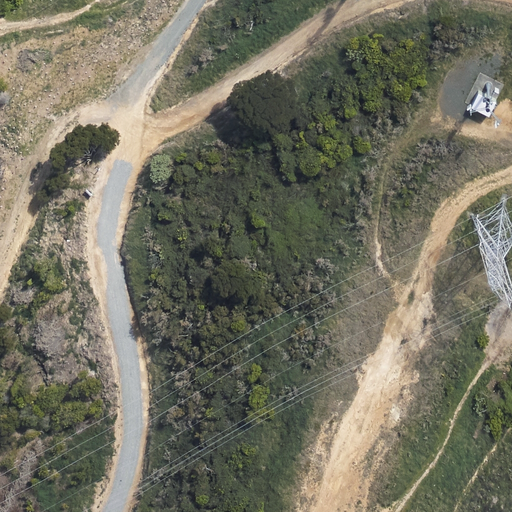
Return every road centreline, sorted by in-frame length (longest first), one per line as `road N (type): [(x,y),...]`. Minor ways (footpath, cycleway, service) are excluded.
road 1 (track): [(113,511),(134,401),(109,267),(111,207),(135,110),(191,0)]
road 2 (track): [(511,169),(451,191),(322,511)]
road 3 (track): [(128,131),(214,100),(313,22),(368,0)]
road 4 (track): [(135,110),(94,111),(69,124),(23,209),(0,274)]
